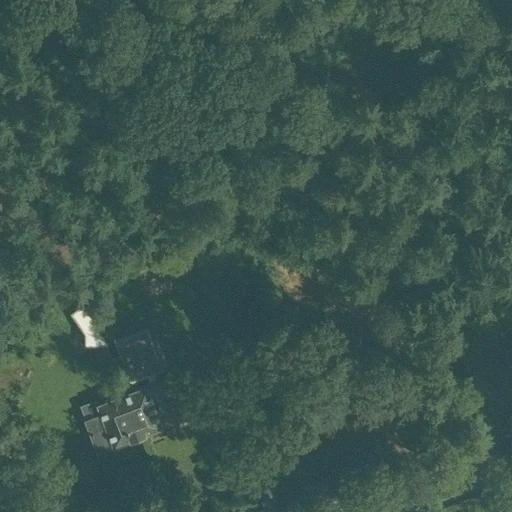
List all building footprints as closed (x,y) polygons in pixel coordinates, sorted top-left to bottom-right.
[(85,346),(107,346),(89,300),(71,317),(86,335),(85,346)] [(148,327),(114,340),(130,380),(164,367),(148,327)] [(261,400),(241,356),(220,366),(240,410),(261,400)] [(96,450),(143,432),(176,419),(161,379),(128,392),(97,404),(95,399),(79,405),(84,419),(96,450)] [(250,425),(262,452),(258,454),(267,474),(291,464),(286,452),(282,444),(277,446),(271,431),(265,419),(250,425)]
